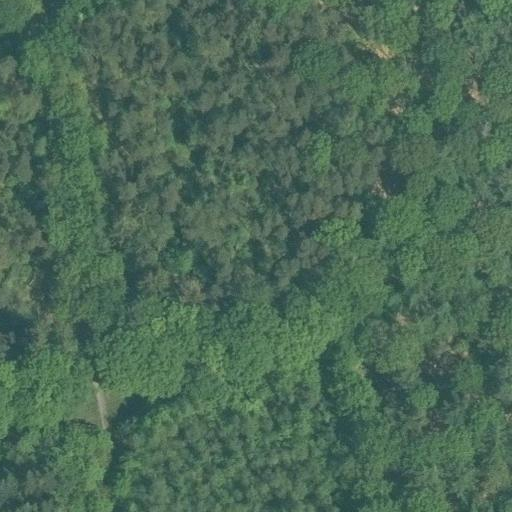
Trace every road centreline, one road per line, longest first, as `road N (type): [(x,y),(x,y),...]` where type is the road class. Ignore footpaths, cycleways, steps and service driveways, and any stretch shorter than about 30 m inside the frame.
road 1 (track): [(511,299),(0,431)]
road 2 (track): [(28,0),(118,511)]
